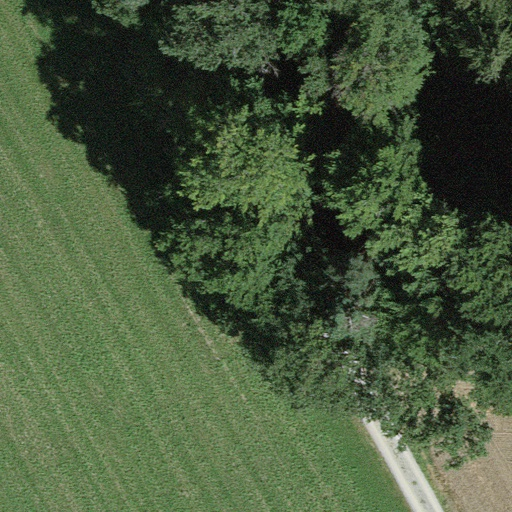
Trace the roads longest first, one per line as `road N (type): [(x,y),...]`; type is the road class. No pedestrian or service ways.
road 1 (track): [(146,0),(212,141),(281,219),(364,253),(511,277)]
road 2 (track): [(281,219),(425,511)]
